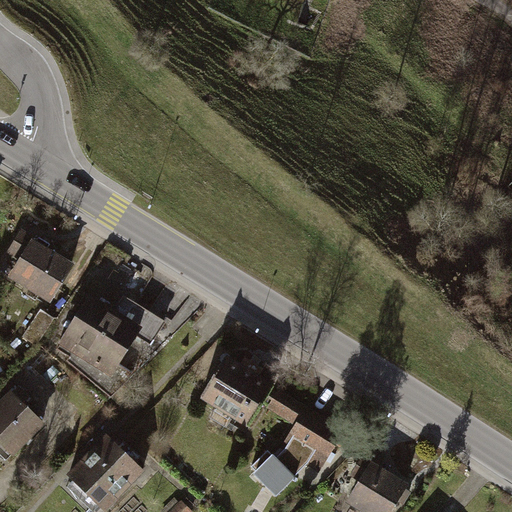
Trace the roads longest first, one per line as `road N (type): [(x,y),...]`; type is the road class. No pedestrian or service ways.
road 1 (tertiary): [(511,462),(26,155)]
road 2 (residential): [(0,44),(40,87),(45,111),(26,155)]
